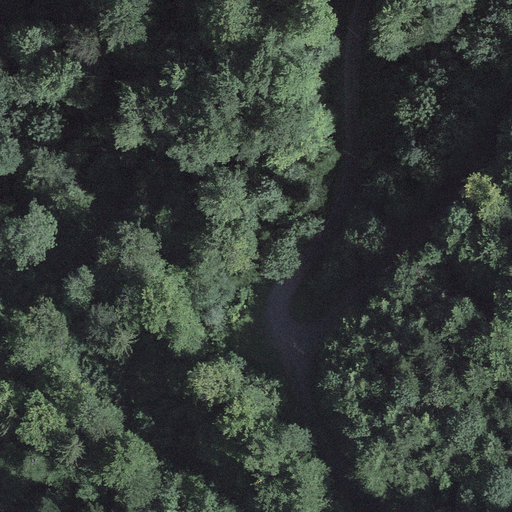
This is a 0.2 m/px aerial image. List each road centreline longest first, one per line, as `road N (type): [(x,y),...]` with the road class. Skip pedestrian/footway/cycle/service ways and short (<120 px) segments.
road 1 (track): [(511,103),(440,203),(325,328),(294,343),(282,306),(290,280),(348,191),(352,45),(364,0)]
road 2 (track): [(380,511),(334,467),(308,407),(294,343)]
